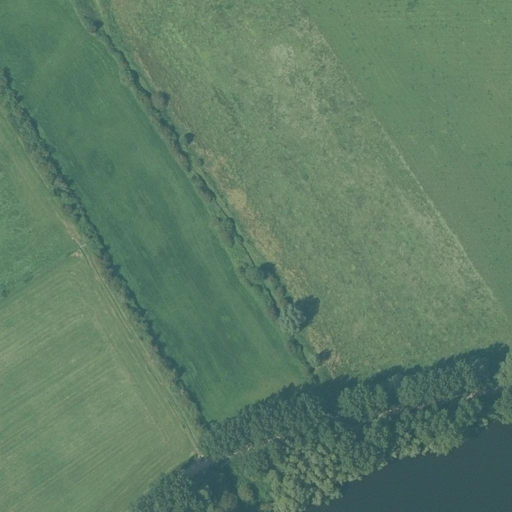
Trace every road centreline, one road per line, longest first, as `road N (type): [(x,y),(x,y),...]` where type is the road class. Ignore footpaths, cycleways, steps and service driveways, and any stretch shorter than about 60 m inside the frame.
road 1 (track): [(336,423),(268,286),(79,0)]
road 2 (track): [(208,458),(441,397),(511,389)]
